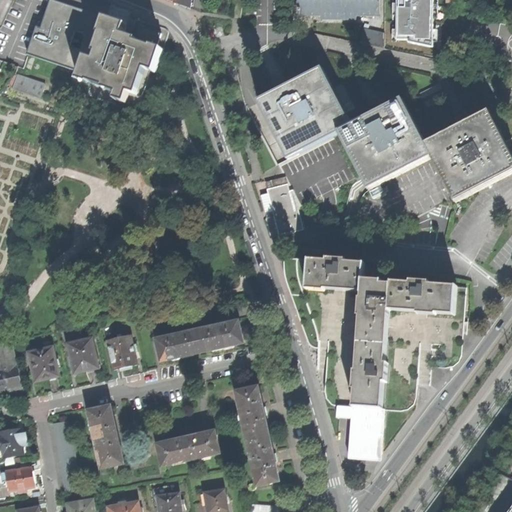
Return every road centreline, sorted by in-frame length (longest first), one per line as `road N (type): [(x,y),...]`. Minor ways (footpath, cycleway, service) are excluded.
road 1 (unclassified): [(295,346),(193,40),(179,19),(136,0)]
road 2 (primary): [(511,308),(358,511)]
road 3 (residential): [(37,406),(271,352)]
road 4 (primary): [(406,511),(511,367)]
road 5 (unclassified): [(339,511),(295,346)]
road 6 (residential): [(271,352),(307,511)]
